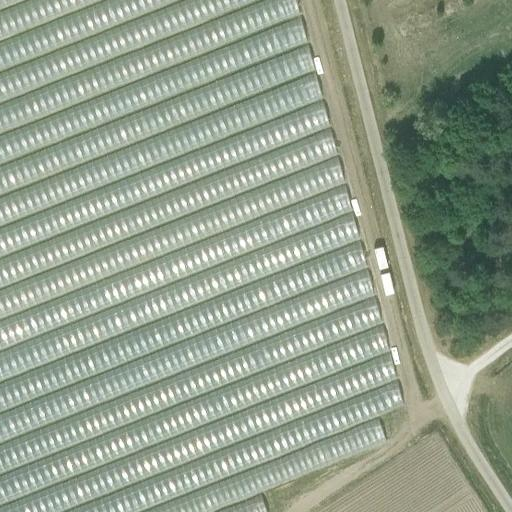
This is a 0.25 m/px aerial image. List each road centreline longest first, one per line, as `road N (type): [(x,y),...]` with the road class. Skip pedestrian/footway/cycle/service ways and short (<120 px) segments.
road 1 (unclassified): [(338,0),(415,305),(452,380)]
road 2 (unclassified): [(452,380),(511,488)]
